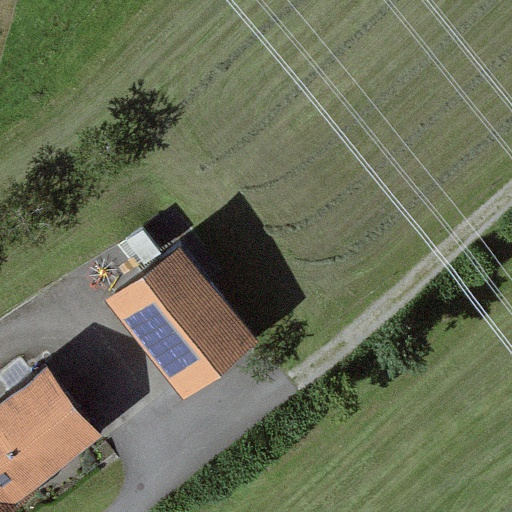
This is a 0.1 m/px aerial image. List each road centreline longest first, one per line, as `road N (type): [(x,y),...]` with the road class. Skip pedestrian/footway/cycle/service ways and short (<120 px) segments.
road 1 (track): [(511,191),(297,383)]
road 2 (unclassified): [(297,383),(137,511)]
